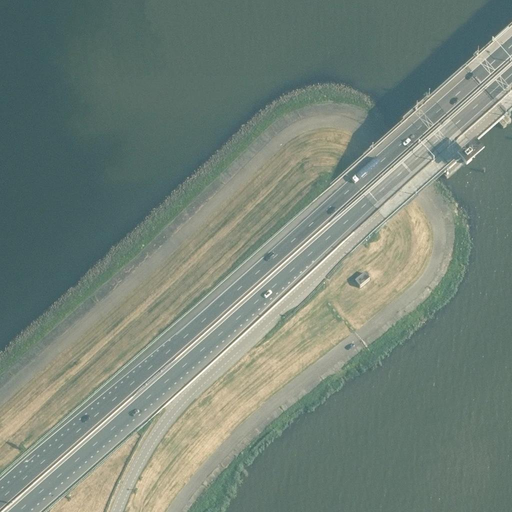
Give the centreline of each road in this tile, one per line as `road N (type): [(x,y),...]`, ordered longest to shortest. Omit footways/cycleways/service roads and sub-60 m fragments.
road 1 (motorway): [(511,46),(0,496)]
road 2 (motorway): [(13,511),(511,74)]
road 3 (unclassified): [(113,511),(152,435),(193,386),(511,100)]
